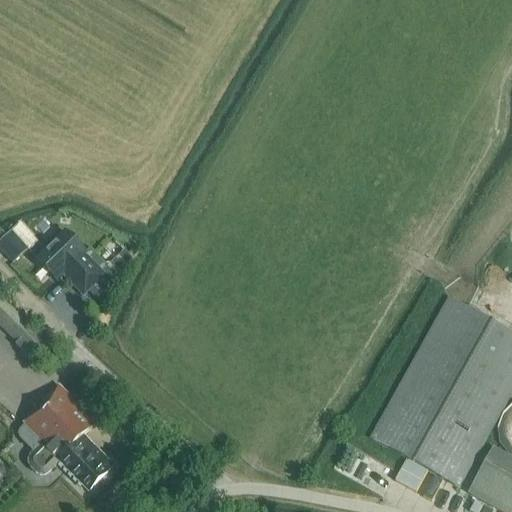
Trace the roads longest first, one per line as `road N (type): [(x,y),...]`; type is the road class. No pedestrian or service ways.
road 1 (residential): [(221,492),(0,272)]
road 2 (unclassified): [(221,492),(263,490),(384,511)]
